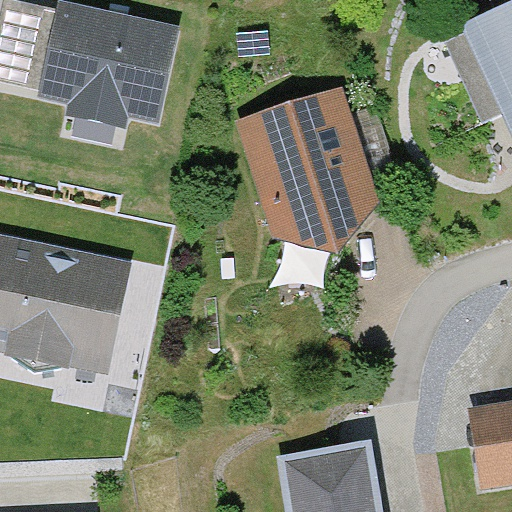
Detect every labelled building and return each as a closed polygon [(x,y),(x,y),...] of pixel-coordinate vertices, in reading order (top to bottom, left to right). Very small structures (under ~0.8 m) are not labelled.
[(40,103),(161,131),(184,32),(64,4),(62,16),(4,2),(0,21),(0,86),(41,96),(40,103)] [(511,2),(459,29),(511,135),(511,2)] [(231,129),(279,257),(391,215),(343,87),(231,129)] [(0,353),(111,377),(132,273),(0,245),(0,353)] [(511,367),(509,368),(511,385),(511,407),(467,417),(483,499),(511,493),(511,367)] [(282,464),(290,511),(381,511),(371,449),(282,464)]
